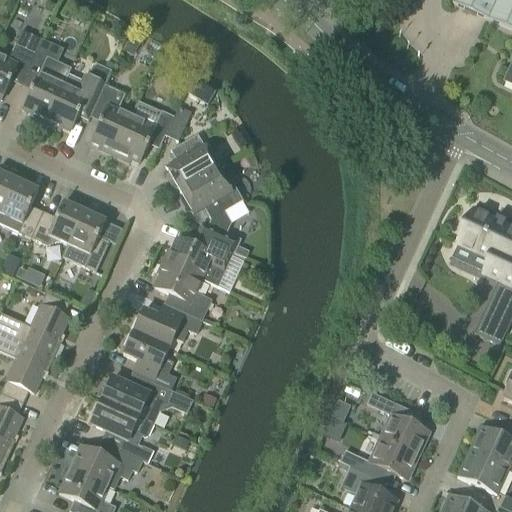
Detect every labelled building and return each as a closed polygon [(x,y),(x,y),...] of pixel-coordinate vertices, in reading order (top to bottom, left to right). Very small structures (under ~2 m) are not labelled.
[(511,0),(453,0),(451,6),(511,33),(511,60),(502,83),(511,87),(511,0)] [(132,58),(140,45),(130,39),(122,52),(132,58)] [(0,103),(11,79),(22,84),(35,56),(14,47),(7,63),(0,60),(0,103)] [(28,121),(44,128),(62,88),(48,82),(55,66),(35,56),(22,84),(33,89),(21,114),(29,118),(28,121)] [(166,62),(159,59),(155,68),(165,73),(168,68),(166,62)] [(91,115),(104,88),(112,73),(97,66),(92,69),(87,80),(83,79),(76,95),(62,88),(44,128),(59,135),(61,132),(69,136),(80,110),(91,115)] [(206,108),(208,104),(214,95),(195,83),(193,87),(187,96),(206,108)] [(97,152),(113,159),(131,120),(117,114),(124,98),(104,88),(91,115),(102,120),(90,146),(98,149),(97,152)] [(160,147),(164,139),(173,120),(160,114),(160,115),(138,105),(131,120),(113,159),(128,167),(130,164),(138,167),(149,142),(160,147)] [(177,110),(173,120),(164,139),(177,145),(190,116),(177,110)] [(177,192),(179,195),(217,172),(197,138),(169,154),(175,164),(165,170),(167,174),(165,179),(172,190),(177,192)] [(204,213),(210,223),(207,229),(201,225),(195,239),(201,242),(233,256),(245,262),(247,257),(235,251),(238,244),(224,238),(229,226),(223,215),(241,205),(230,187),(226,189),(217,172),(179,195),(181,198),(179,203),(185,214),(191,215),(193,219),(204,213)] [(0,217),(0,218),(16,184),(0,176),(0,217)] [(30,242),(40,219),(28,213),(37,193),(16,184),(0,218),(0,227),(17,236),(30,242)] [(57,244),(68,249),(83,215),(62,205),(53,225),(40,219),(30,242),(46,249),(57,244)] [(453,210),(442,236),(446,238),(444,243),(477,258),(470,273),(503,288),(511,269),(511,268),(497,261),(510,233),(459,209),(458,212),(453,210)] [(68,249),(63,261),(95,276),(107,250),(95,245),(105,225),(83,215),(68,249)] [(195,239),(190,249),(175,242),(170,254),(167,253),(162,265),(200,283),(217,290),(233,256),(201,242),(195,239)] [(170,311),(174,313),(201,325),(210,303),(194,296),(200,283),(162,265),(156,277),(158,278),(153,291),(174,300),(170,311)] [(13,279),(16,272),(4,267),(1,274),(13,279)] [(26,274),(18,271),(15,279),(22,282),(26,274)] [(474,322),(494,331),(509,298),(490,289),(474,322)] [(84,295),(79,305),(87,309),(94,295),(90,293),(84,295)] [(0,316),(0,335),(53,360),(60,344),(58,343),(68,321),(63,319),(68,307),(45,296),(40,308),(39,308),(29,330),(0,316)] [(195,337),(201,325),(174,313),(170,311),(162,307),(156,320),(143,313),(132,335),(167,351),(172,341),(181,346),(186,334),(195,337)] [(4,384),(5,384),(0,394),(0,396),(22,407),(28,395),(33,397),(43,375),(45,376),(53,360),(0,335),(0,355),(15,362),(4,384)] [(122,358),(136,364),(130,376),(167,393),(170,394),(175,381),(167,378),(172,366),(163,361),(167,351),(132,335),(122,358)] [(511,375),(510,375),(504,388),(507,389),(501,402),(511,406),(511,415),(510,421),(511,422),(511,375)] [(159,415),(171,410),(185,417),(191,404),(170,394),(167,393),(162,404),(112,381),(108,389),(104,388),(99,400),(102,402),(101,404),(137,421),(153,428),(159,415)] [(0,457),(7,460),(14,445),(12,444),(22,422),(16,419),(22,407),(0,396),(0,457)] [(428,436),(417,431),(406,426),(411,415),(371,397),(365,408),(390,419),(379,442),(417,460),(428,436)] [(202,399),(199,406),(211,411),(214,404),(202,399)] [(142,452),(137,449),(141,439),(144,441),(147,439),(153,428),(137,421),(101,404),(100,407),(96,406),(90,418),(94,420),(90,428),(117,440),(112,451),(141,465),(147,467),(153,455),(143,450),(142,452)] [(349,409),(338,404),(331,419),(330,420),(341,425),(349,409)] [(511,464),(511,444),(479,429),(468,455),(508,473),(511,464)] [(188,445),(184,443),(175,439),(171,446),(180,451),(185,452),(188,445)] [(339,466),(348,470),(376,483),(380,485),(385,474),(406,483),(417,460),(379,442),(369,466),(344,454),(339,466)] [(136,476),(141,465),(112,451),(107,462),(80,450),(69,474),(106,490),(112,477),(127,484),(131,474),(136,476)] [(497,498),(508,473),(468,455),(456,480),(497,498)] [(376,483),(348,470),(339,491),(355,498),(348,511),(392,511),(396,505),(372,493),(376,483)] [(84,511),(113,511),(115,510),(100,504),(106,490),(69,474),(58,497),(86,509),(84,511)] [(477,511),(447,498),(441,511),(477,511)] [(499,510),(504,511),(511,511),(511,502),(504,499),(499,510)]
